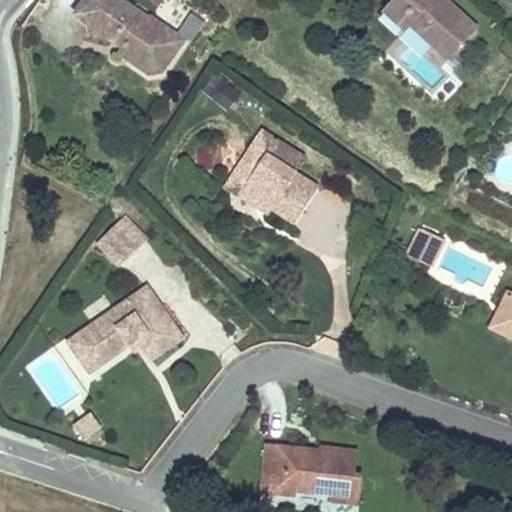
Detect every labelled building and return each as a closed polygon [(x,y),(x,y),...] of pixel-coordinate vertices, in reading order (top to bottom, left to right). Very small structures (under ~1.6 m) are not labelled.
[(50,0),(48,4),(63,15),(64,21),(73,20),(95,34),(91,40),(93,41),(111,52),(118,42),(129,40),(143,48),(155,30),(135,18),(140,9),(128,3),(119,5),(109,0),(50,0)] [(451,18),(423,0),(361,0),(356,7),(382,24),(427,54),(451,18)] [(382,24),(356,7),(351,14),(377,32),(382,24)] [(140,9),(135,18),(155,30),(160,21),(140,9)] [(118,42),(111,52),(127,60),(139,57),(143,48),(129,40),(118,42)] [(210,190),(227,197),(230,191),(245,151),(275,162),(282,143),(252,132),(235,125),(210,190)] [(275,162),(245,151),(230,191),(262,203),(290,213),(305,174),(275,162)] [(262,203),(230,191),(227,197),(227,198),(259,210),(262,203)] [(116,193),(91,220),(114,241),(139,214),(116,193)] [(454,224),(443,217),(436,232),(425,226),(419,237),(441,248),(454,224)] [(161,272),(91,313),(112,347),(141,329),(150,324),(163,346),(194,327),(161,272)] [(511,287),(501,313),(511,318),(511,287)] [(112,347),(91,313),(79,320),(99,354),(112,347)] [(155,333),(150,324),(141,329),(146,337),(155,333)] [(104,406),(96,392),(78,403),(87,416),(104,406)] [(332,443),(289,438),(283,485),(318,489),(318,482),(339,484),(338,487),(356,489),(355,495),(383,497),(387,467),(378,466),(381,442),(344,438),(343,443),(343,448),(331,447),(332,443)]
